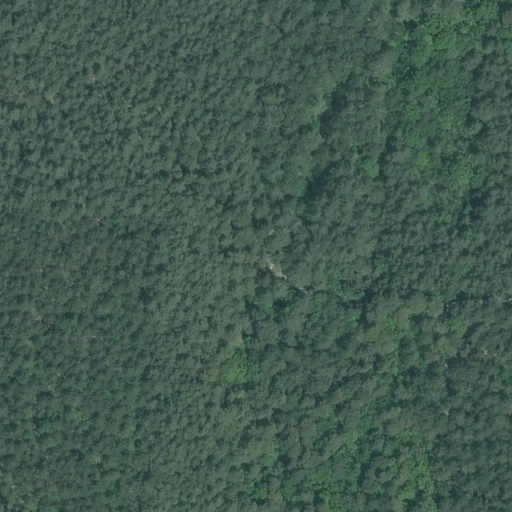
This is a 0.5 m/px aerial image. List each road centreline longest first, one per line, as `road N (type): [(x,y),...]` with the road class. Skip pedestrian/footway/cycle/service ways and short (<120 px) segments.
road 1 (unknown): [(0,94),(96,95),(163,155),(177,187),(205,215),(216,301),(243,357),(253,474),(272,504),(306,511)]
road 2 (unknown): [(358,511),(474,473),(511,472)]
